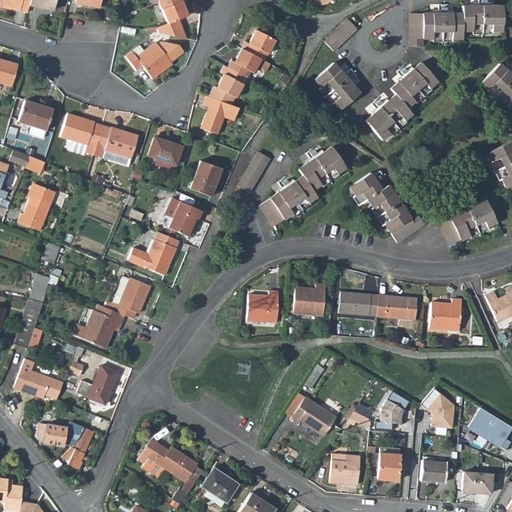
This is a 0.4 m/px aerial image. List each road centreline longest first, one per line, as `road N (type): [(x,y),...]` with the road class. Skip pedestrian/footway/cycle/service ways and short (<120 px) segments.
road 1 (residential): [(0,32),(72,60),(151,108),(195,68),(218,0)]
road 2 (residential): [(265,255),(320,248),(424,272),(511,257)]
road 3 (track): [(233,180),(318,32),(375,0)]
road 4 (residential): [(327,505),(141,387)]
road 5 (residential): [(186,329),(174,313),(233,180)]
road 6 (residential): [(85,511),(141,387)]
road 7 (residential): [(265,255),(251,201),(295,150)]
